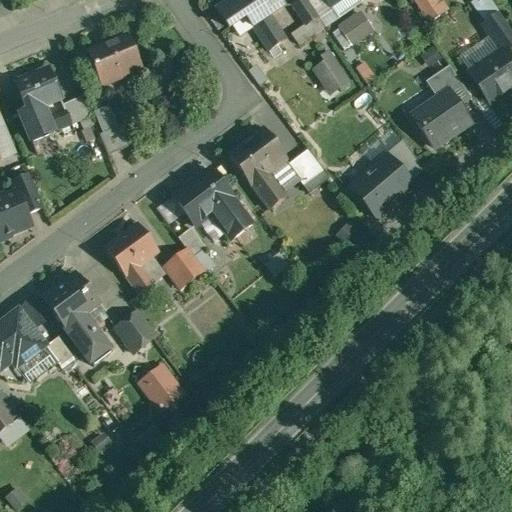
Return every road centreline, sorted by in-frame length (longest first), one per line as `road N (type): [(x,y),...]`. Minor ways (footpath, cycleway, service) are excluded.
road 1 (tertiary): [(207,511),(511,207)]
road 2 (residential): [(181,0),(240,107),(0,286)]
